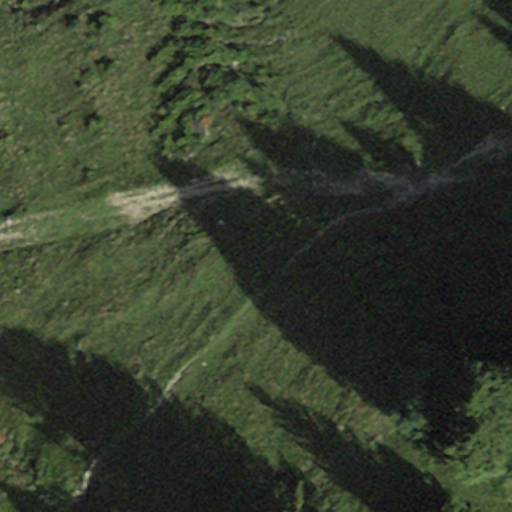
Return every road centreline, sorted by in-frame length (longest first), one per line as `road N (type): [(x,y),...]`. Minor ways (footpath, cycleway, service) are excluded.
road 1 (track): [(362,194),(99,201),(0,244)]
road 2 (track): [(511,133),(362,194)]
